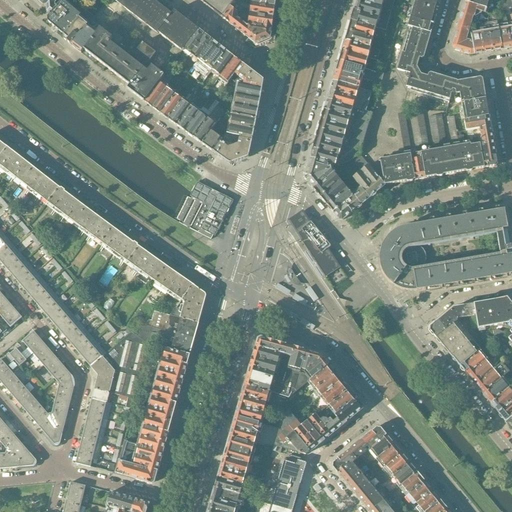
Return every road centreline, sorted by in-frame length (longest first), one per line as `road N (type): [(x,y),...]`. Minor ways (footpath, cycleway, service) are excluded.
road 1 (residential): [(254,190),(164,137),(0,5)]
road 2 (residential): [(0,122),(226,288)]
road 3 (tertiary): [(226,288),(168,499)]
road 4 (tertiary): [(189,511),(250,302)]
road 5 (tertiary): [(285,193),(338,0)]
road 6 (tertiary): [(312,0),(254,190)]
road 7 (residential): [(342,244),(394,205),(511,185)]
road 8 (residential): [(61,471),(85,380),(34,318)]
road 9 (tertiary): [(250,302),(329,348),(380,405)]
road 10 (tertiary): [(511,457),(408,331)]
road 11 (residential): [(355,511),(317,466),(380,405)]
road 12 (tertiary): [(380,405),(471,511)]
road 13 (residential): [(453,0),(437,58),(458,67),(495,63)]
